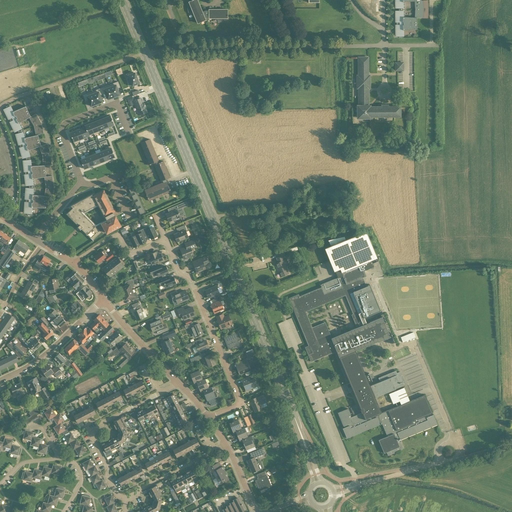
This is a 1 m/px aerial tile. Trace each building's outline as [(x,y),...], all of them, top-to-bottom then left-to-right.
[(188,3),(186,3),(188,13),(193,11),(197,23),(205,20),(209,18),(217,18),(218,23),(227,21),(226,18),(227,18),(227,9),(222,10),(209,10),(209,11),(205,11),(202,12),(197,0),(193,0),(189,2),(188,3)] [(394,0),(395,2),(396,2),(396,8),(399,8),(399,10),(402,10),(402,8),(404,8),(404,2),(414,1),(415,10),(428,9),(428,0),(421,1),(420,0),(394,0)] [(396,17),(395,17),(395,22),(396,22),(396,24),(416,24),(416,23),(416,18),(428,18),(428,9),(415,10),(414,18),(404,17),(404,12),(402,12),(402,10),(399,10),(399,12),(396,12),(396,17)] [(395,25),(395,31),(396,31),(396,36),(398,36),(398,38),(401,38),(401,36),(402,36),(402,30),(417,30),(416,25),(416,24),(396,24),(396,25),(395,25)] [(357,82),(370,82),(369,76),(368,76),(368,58),(358,58),(358,76),(357,76),(357,82)] [(130,80),(128,81),(130,86),(132,85),(132,86),(139,83),(135,73),(133,73),(133,72),(129,74),(129,75),(128,75),(130,80)] [(118,81),(109,85),(114,98),(118,96),(120,95),(117,89),(120,87),(118,81)] [(367,104),(367,103),(368,103),(368,88),(370,88),(370,82),(357,82),(357,88),(358,88),(359,104),(367,104)] [(109,85),(100,88),(103,94),(105,93),(108,99),(110,99),(114,98),(109,85)] [(100,88),(92,92),(97,105),(101,103),(100,102),(102,102),(100,95),(103,94),(100,88)] [(92,92),(83,95),(85,101),(88,100),(91,106),(92,105),(93,106),(97,105),(92,92)] [(146,113),(140,98),(134,100),(140,115),(146,113)] [(367,104),(359,104),(359,105),(359,106),(357,106),(357,118),(370,118),(370,117),(371,117),(371,108),(369,108),(367,106),(367,104)] [(8,105),(6,107),(6,108),(5,109),(7,114),(6,115),(8,119),(9,119),(10,120),(28,112),(27,111),(26,106),(13,112),(10,107),(9,107),(8,105)] [(371,108),(371,117),(385,117),(384,105),(381,105),(381,107),(372,107),(372,108),(371,108)] [(388,105),(384,105),(385,117),(400,116),(400,107),(388,107),(388,105)] [(31,116),(28,112),(10,120),(10,122),(12,127),(13,126),(15,131),(17,130),(18,132),(22,130),(19,123),(28,118),(33,126),(41,123),(36,113),(31,116)] [(110,116),(105,118),(109,128),(114,126),(110,116)] [(105,118),(100,120),(104,130),(109,128),(105,118)] [(100,120),(95,122),(99,132),(104,130),(100,120)] [(95,122),(90,124),(94,134),(94,135),(99,133),(99,132),(95,122)] [(41,123),(33,126),(35,135),(25,138),(22,130),(18,132),(18,134),(17,134),(18,139),(17,140),(18,145),(19,145),(20,146),(39,141),(37,135),(44,134),(41,123)] [(90,124),(85,126),(85,127),(89,136),(94,134),(90,124)] [(85,127),(80,129),(84,138),(89,136),(85,127)] [(80,129),(75,131),(79,141),(84,139),(84,138),(80,129)] [(75,131),(70,133),(72,137),(74,144),(80,142),(79,141),(75,131)] [(169,188),(165,179),(170,177),(163,161),(159,162),(158,160),(149,139),(140,143),(147,159),(145,159),(147,165),(150,164),(153,162),(154,165),(161,181),(157,182),(158,184),(145,190),(148,197),(149,201),(171,192),(169,188)] [(41,146),(39,141),(20,146),(20,147),(19,148),(21,153),(22,153),(23,158),(25,157),(26,159),(30,158),(28,150),(39,147),(42,156),(51,154),(47,144),(41,146)] [(111,148),(106,150),(109,159),(115,157),(111,148)] [(106,150),(101,152),(104,161),(109,159),(106,150)] [(101,152),(96,154),(99,163),(104,161),(101,152)] [(51,154),(42,156),(42,165),(31,166),(30,158),(26,159),(26,161),(24,161),(25,166),(23,166),(24,172),(25,172),(25,173),(45,171),(45,165),(51,165),(51,154)] [(96,154),(91,156),(94,165),(99,163),(96,154)] [(91,156),(86,158),(89,167),(94,165),(91,156)] [(86,158),(80,160),(84,169),(89,167),(86,158)] [(45,177),(45,171),(25,173),(25,175),(24,175),(25,180),(26,180),(27,185),(29,185),(29,187),(33,187),(33,179),(44,177),(45,187),(54,186),(52,176),(45,177)] [(140,215),(146,212),(128,173),(122,175),(125,181),(128,179),(129,181),(126,183),(128,187),(131,186),(132,188),(129,189),(131,194),(134,193),(135,195),(132,196),(134,201),(137,199),(138,201),(134,203),(137,207),(140,206),(141,208),(137,209),(140,215)] [(33,187),(29,187),(29,189),(27,189),(26,194),(25,194),(25,199),(26,199),(25,201),(46,201),(46,196),(52,197),(54,186),(45,187),(44,196),(33,195),(33,187)] [(93,197),(92,195),(70,206),(72,208),(66,214),(78,226),(78,227),(80,229),(81,228),(93,241),(93,240),(101,232),(100,232),(104,228),(106,233),(120,226),(115,216),(114,216),(114,215),(113,213),(112,213),(112,212),(114,211),(103,191),(94,196),(93,197)] [(46,201),(25,201),(25,202),(24,207),(25,208),(25,213),(27,213),(27,215),(30,215),(30,213),(31,213),(32,208),(46,208),(46,203),(46,201)] [(178,219),(178,217),(180,217),(177,210),(187,205),(186,201),(169,208),(171,212),(165,214),(169,222),(175,219),(176,220),(178,219)] [(152,225),(143,229),(146,236),(149,234),(151,239),(157,236),(152,225)] [(177,242),(181,240),(188,237),(186,232),(187,231),(185,225),(176,228),(178,233),(174,235),(177,242)] [(146,236),(143,229),(137,231),(139,234),(135,235),(140,245),(146,242),(143,237),(146,236)] [(382,317),(369,322),(366,323),(364,318),(380,311),(370,285),(366,286),(363,277),(366,276),(364,271),(373,267),(371,260),(377,258),(366,232),(345,240),(344,237),(328,240),(330,246),(324,248),(334,271),(335,271),(336,274),(338,277),(320,285),(321,287),(299,296),(298,294),(288,298),(308,346),(304,347),(311,362),(336,351),(349,383),(346,384),(348,391),(352,390),(361,413),(350,418),(346,409),(337,413),(343,426),(344,426),(344,428),(342,428),(346,438),(380,425),(379,423),(381,422),(387,436),(378,440),(384,453),(386,452),(388,456),(394,453),(394,452),(403,448),(399,440),(437,425),(433,416),(431,416),(430,414),(432,413),(425,395),(410,402),(404,388),(389,394),(393,404),(399,401),(401,405),(381,413),(375,398),(404,386),(403,383),(404,382),(399,372),(397,373),(396,371),(378,378),(380,382),(370,386),(368,383),(372,381),(369,375),(366,376),(355,351),(377,342),(390,337),(382,317)] [(4,233),(0,239),(0,243),(2,245),(4,242),(6,244),(11,238),(4,233)] [(134,247),(140,245),(135,235),(132,237),(131,235),(127,237),(129,240),(130,240),(134,247)] [(14,247),(13,249),(18,253),(19,252),(23,255),(24,253),(25,254),(29,247),(18,240),(14,246),(14,247)] [(190,258),(189,257),(193,255),(191,249),(196,247),(193,240),(185,243),(186,247),(180,249),(184,259),(186,258),(187,259),(190,258)] [(0,250),(4,253),(8,248),(10,246),(7,244),(3,249),(2,248),(0,250)] [(8,248),(4,253),(0,259),(0,265),(4,268),(14,253),(8,248)] [(108,256),(104,250),(94,257),(99,263),(105,258),(107,261),(113,256),(111,253),(108,256)] [(149,258),(152,265),(163,260),(160,254),(157,255),(156,252),(149,255),(151,258),(149,258)] [(192,262),(197,273),(206,269),(204,265),(209,263),(206,256),(192,262)] [(274,264),(280,277),(288,273),(281,256),(276,258),(278,262),(274,264)] [(36,263),(33,266),(39,269),(41,266),(48,271),(52,264),(49,263),(50,261),(43,257),(40,261),(38,260),(36,263)] [(117,257),(102,269),(109,277),(124,266),(117,257)] [(156,272),(158,276),(168,272),(165,266),(161,267),(160,265),(149,269),(151,274),(156,272)] [(69,283),(73,279),(74,280),(79,275),(76,272),(75,273),(73,271),(65,279),(69,283)] [(73,279),(69,283),(76,290),(85,281),(79,275),(74,280),(73,279)] [(169,279),(168,275),(158,280),(160,286),(164,284),(166,288),(176,283),(173,277),(169,279)] [(54,293),(54,289),(58,288),(56,278),(51,279),(50,279),(49,279),(48,280),(47,280),(50,293),(54,293)] [(29,281),(25,287),(32,292),(36,285),(38,281),(34,279),(32,283),(29,281)] [(126,286),(121,288),(122,292),(122,294),(132,290),(131,287),(134,285),(132,279),(125,282),(126,283),(125,283),(126,286)] [(82,301),(85,299),(91,293),(86,286),(76,294),(82,301)] [(213,296),(214,299),(220,297),(216,286),(205,290),(208,298),(213,296)] [(25,287),(21,294),(28,298),(32,292),(25,287)] [(132,290),(122,294),(124,296),(125,300),(129,298),(131,298),(132,301),(138,298),(136,293),(133,294),(132,290)] [(176,291),(171,293),(173,299),(172,299),(174,305),(178,304),(178,303),(189,299),(186,291),(178,294),(176,291)] [(48,298),(51,303),(58,298),(55,293),(48,298)] [(220,297),(214,299),(212,300),(213,303),(211,304),(214,313),(224,309),(220,300),(222,300),(220,297)] [(69,307),(71,309),(71,310),(74,314),(82,307),(78,302),(77,301),(77,300),(69,307)] [(137,321),(144,318),(142,312),(143,311),(139,302),(137,303),(138,306),(130,309),(132,313),(134,313),(137,321)] [(182,314),(184,320),(195,315),(192,307),(184,310),(183,307),(177,310),(180,315),(182,314)] [(54,310),(49,315),(53,320),(50,322),(55,328),(58,326),(60,327),(66,322),(62,318),(61,318),(54,310)] [(161,315),(163,319),(164,320),(172,317),(170,312),(161,315)] [(9,314),(4,321),(10,325),(15,318),(9,314)] [(217,320),(221,329),(232,324),(228,315),(224,317),(222,314),(216,316),(218,320),(217,320)] [(98,334),(102,330),(108,324),(99,315),(94,320),(95,321),(90,326),(98,334)] [(153,332),(156,330),(158,334),(167,330),(165,325),(163,326),(160,320),(163,319),(161,315),(154,318),(156,321),(149,324),(153,332)] [(39,320),(42,323),(38,326),(45,333),(42,335),(46,340),(53,334),(49,329),(49,330),(48,329),(49,328),(46,325),(48,324),(42,317),(39,320)] [(10,325),(4,321),(0,326),(0,328),(5,332),(10,325)] [(186,328),(190,327),(195,337),(203,334),(199,323),(194,325),(192,322),(185,325),(186,328)] [(110,325),(102,333),(98,337),(102,341),(114,329),(110,325)] [(90,336),(93,339),(94,340),(98,337),(94,333),(87,327),(78,335),(80,337),(79,339),(83,343),(84,342),(87,345),(89,342),(87,340),(90,336)] [(161,335),(163,339),(175,334),(174,330),(161,335)] [(107,339),(114,346),(122,339),(116,332),(107,339)] [(224,338),(229,349),(239,345),(237,341),(241,339),(238,332),(224,338)] [(400,338),(402,342),(414,337),(412,333),(400,338)] [(30,350),(32,348),(34,350),(41,343),(35,337),(32,335),(26,341),(24,339),(22,341),(25,345),(30,350)] [(16,354),(20,358),(27,351),(14,338),(7,345),(16,354)] [(89,352),(89,351),(87,349),(83,345),(81,343),(79,345),(74,339),(64,349),(67,352),(66,353),(68,354),(69,354),(70,355),(76,349),(84,357),(89,352)] [(164,347),(167,353),(174,351),(169,340),(161,344),(163,348),(164,347)] [(197,340),(192,342),(194,348),(197,347),(199,351),(209,347),(206,340),(199,343),(197,340)] [(121,351),(123,354),(130,347),(126,343),(118,350),(116,347),(113,351),(109,354),(109,355),(111,357),(114,354),(115,356),(121,351)] [(130,347),(123,354),(127,358),(134,352),(130,347)] [(8,358),(11,365),(18,361),(15,354),(8,358)] [(59,354),(54,358),(62,366),(64,364),(68,367),(71,364),(72,363),(69,360),(68,359),(66,361),(65,360),(59,354)] [(215,364),(211,354),(204,357),(208,367),(215,364)] [(390,354),(382,358),(385,363),(393,359),(390,354)] [(8,358),(0,362),(3,368),(11,365),(8,358)] [(129,361),(127,359),(119,366),(121,368),(129,361)] [(241,365),(237,367),(240,374),(244,372),(250,370),(251,370),(246,359),(240,362),(241,365)] [(72,363),(71,364),(75,370),(77,374),(79,376),(81,375),(82,374),(73,362),(72,363)] [(49,376),(53,373),(57,378),(62,374),(56,366),(52,369),(48,364),(41,369),(43,372),(40,374),(42,377),(40,378),(43,383),(50,378),(49,376)] [(194,384),(197,383),(202,380),(198,371),(190,374),(194,384)] [(242,380),(246,390),(257,386),(254,378),(250,380),(249,377),(242,380)] [(45,387),(41,389),(36,378),(26,383),(28,387),(29,386),(33,394),(39,391),(45,399),(50,396),(48,392),(45,387)] [(205,379),(202,380),(197,383),(201,392),(203,391),(211,387),(209,388),(205,379)] [(137,383),(141,390),(145,388),(142,381),(137,383)] [(24,389),(22,390),(20,383),(16,385),(16,384),(10,386),(10,387),(7,388),(4,390),(6,393),(10,391),(11,395),(13,394),(19,392),(19,394),(19,398),(21,403),(26,401),(23,394),(25,394),(24,389)] [(137,383),(132,386),(136,393),(141,390),(137,383)] [(132,386),(128,388),(131,395),(136,393),(132,386)] [(211,387),(203,391),(207,400),(208,400),(209,403),(210,403),(211,406),(218,403),(217,400),(216,400),(215,397),(217,396),(213,387),(211,387)] [(127,398),(131,395),(128,388),(123,390),(127,398)] [(114,394),(118,401),(122,399),(118,392),(114,394)] [(114,394),(109,396),(113,404),(118,401),(114,394)] [(166,400),(167,403),(177,398),(176,396),(175,396),(173,394),(163,399),(164,401),(166,400)] [(255,412),(262,409),(260,404),(267,402),(264,395),(257,398),(257,397),(250,400),(255,412)] [(109,396),(105,399),(109,406),(113,404),(109,396)] [(177,398),(167,403),(169,406),(167,407),(168,408),(170,408),(178,403),(177,401),(178,400),(177,398)] [(105,399),(100,401),(104,408),(109,406),(105,399)] [(100,411),(104,408),(100,401),(96,403),(100,411)] [(178,403),(170,408),(172,412),(182,408),(180,405),(179,405),(178,403)] [(56,415),(52,408),(53,407),(51,404),(45,408),(47,411),(44,413),(49,420),(53,418),(56,415)] [(151,405),(149,406),(154,416),(157,414),(158,416),(160,415),(154,405),(152,406),(151,405)] [(87,409),(91,416),(96,414),(92,406),(87,409)] [(147,408),(145,410),(150,420),(152,419),(151,417),(154,416),(149,406),(147,407),(147,408)] [(182,408),(172,412),(174,417),(183,413),(182,410),(183,410),(182,408)] [(87,409),(83,411),(87,418),(91,416),(87,409)] [(142,410),(140,411),(145,421),(148,419),(149,421),(150,420),(145,410),(143,411),(142,410)] [(83,411),(78,414),(82,421),(87,418),(83,411)] [(140,423),(145,421),(140,411),(138,412),(138,413),(136,414),(140,423)] [(54,420),(57,425),(61,423),(65,420),(60,413),(56,415),(53,418),(49,420),(50,422),(54,420)] [(184,415),(183,413),(174,417),(172,418),(173,420),(175,419),(177,421),(186,416),(185,414),(184,415)] [(78,423),(82,421),(78,414),(74,416),(78,423)] [(113,425),(114,427),(124,422),(123,420),(125,418),(124,416),(113,422),(115,424),(113,425)] [(186,416),(177,421),(179,426),(176,428),(177,430),(183,427),(182,424),(188,422),(186,419),(187,419),(186,416)] [(234,432),(236,431),(241,429),(237,420),(230,423),(234,432)] [(124,423),(124,422),(114,427),(116,429),(117,429),(118,431),(124,427),(126,426),(127,426),(128,425),(126,422),(124,423)] [(66,430),(61,423),(57,425),(53,427),(58,435),(62,432),(64,435),(69,432),(67,429),(66,430)] [(118,434),(125,437),(127,433),(124,428),(124,427),(118,431),(119,433),(118,434)] [(166,427),(161,430),(164,437),(169,434),(166,427)] [(244,428),(241,429),(236,431),(240,441),(242,440),(248,437),(244,428)] [(34,432),(25,430),(25,432),(23,431),(22,434),(24,434),(23,439),(31,441),(32,439),(33,437),(34,432)] [(156,432),(160,439),(164,437),(161,430),(156,432)] [(75,440),(71,433),(65,436),(64,437),(68,444),(69,443),(75,440)] [(125,437),(118,434),(117,436),(118,437),(116,438),(119,444),(124,442),(125,437)] [(32,439),(31,441),(30,445),(38,448),(39,445),(40,443),(41,439),(33,437),(32,439)] [(248,437),(242,440),(246,450),(254,446),(250,437),(248,437)] [(3,445),(2,447),(10,449),(11,447),(12,445),(13,440),(4,438),(3,442),(2,444),(3,445)] [(113,438),(111,439),(116,449),(119,447),(119,449),(122,450),(123,447),(120,446),(119,444),(118,441),(116,438),(114,439),(113,438)] [(191,440),(195,448),(199,445),(195,438),(191,440)] [(73,450),(75,449),(78,448),(77,447),(80,446),(76,439),(75,440),(69,443),(73,450)] [(109,442),(107,443),(112,451),(116,449),(111,439),(108,440),(109,442)] [(191,440),(186,443),(190,450),(195,448),(191,440)] [(47,450),(48,450),(49,448),(47,447),(48,445),(40,443),(39,445),(38,448),(37,452),(46,454),(46,452),(47,450)] [(111,451),(112,451),(107,443),(105,444),(104,443),(102,444),(105,451),(103,452),(106,458),(113,454),(111,451)] [(186,443),(182,445),(186,452),(190,450),(186,443)] [(19,451),(20,452),(21,449),(20,449),(20,447),(12,445),(11,447),(10,449),(9,453),(18,456),(18,454),(19,451)] [(82,445),(80,446),(77,447),(78,448),(75,449),(78,456),(86,452),(82,445)] [(182,445),(177,447),(181,455),(186,452),(182,445)] [(176,457),(181,455),(177,447),(173,450),(176,457)] [(250,456),(251,459),(247,461),(248,464),(248,465),(249,467),(249,466),(252,473),(263,468),(260,460),(256,461),(255,458),(265,454),(262,448),(250,453),(251,456),(250,456)] [(163,454),(167,461),(171,459),(167,452),(163,454)] [(163,454),(158,456),(162,464),(167,461),(163,454)] [(158,456),(154,459),(157,466),(162,464),(158,456)] [(90,468),(93,466),(89,459),(82,463),(86,470),(88,469),(90,468)] [(154,459),(149,461),(153,468),(157,466),(154,459)] [(148,471),(153,468),(149,461),(144,463),(148,471)] [(218,481),(220,484),(229,479),(222,466),(220,467),(218,462),(207,468),(211,476),(214,475),(218,482),(218,481)] [(60,471),(62,471),(62,469),(61,468),(61,467),(53,464),(52,469),(51,471),(51,473),(59,475),(60,474),(60,471)] [(88,469),(91,476),(94,475),(97,474),(99,473),(95,465),(93,466),(90,468),(88,469)] [(43,467),(42,471),(42,473),(41,476),(50,478),(51,473),(51,471),(52,469),(43,467)] [(140,467),(136,469),(139,476),(144,474),(140,467)] [(34,469),(33,473),(32,475),(33,475),(32,478),(40,480),(41,476),(42,473),(42,471),(34,469)] [(136,469),(131,472),(135,479),(139,476),(136,469)] [(190,470),(188,471),(193,481),(198,479),(193,470),(191,471),(190,470)] [(23,472),(22,475),(23,475),(23,478),(22,480),(31,482),(32,478),(33,475),(32,475),(33,473),(24,471),(24,473),(23,472)] [(186,474),(184,475),(189,483),(193,481),(188,471),(186,473),(186,474)] [(256,475),(258,478),(259,477),(259,479),(255,480),(260,491),(271,486),(265,471),(256,475)] [(131,472),(127,474),(130,481),(135,479),(131,472)] [(93,484),(95,484),(98,482),(100,480),(97,474),(94,475),(91,476),(89,477),(93,484)] [(127,474),(122,476),(126,484),(130,481),(127,474)] [(181,475),(179,476),(184,486),(189,483),(184,475),(182,476),(181,475)] [(121,486),(126,484),(122,476),(117,479),(121,486)] [(175,479),(181,490),(181,491),(186,489),(184,486),(179,476),(177,477),(177,478),(175,479)] [(102,479),(100,480),(98,482),(95,484),(99,491),(106,487),(102,479)] [(176,493),(181,490),(175,479),(173,481),(172,480),(170,481),(175,490),(176,493)] [(150,495),(159,490),(157,485),(148,490),(149,492),(148,492),(150,495)] [(60,489),(61,487),(58,487),(58,488),(56,488),(54,496),(56,497),(58,498),(62,499),(65,490),(63,490),(60,489)] [(152,496),(153,498),(154,498),(159,496),(161,494),(159,490),(150,495),(151,497),(152,496)] [(171,492),(170,492),(176,504),(180,502),(173,490),(171,492)] [(49,495),(47,503),(49,504),(52,505),(56,506),(58,498),(56,497),(54,496),(49,495)] [(89,496),(87,495),(86,496),(84,496),(82,495),(79,504),(84,505),(86,506),(86,505),(88,506),(91,498),(89,497),(89,496)] [(107,498),(104,499),(108,506),(113,503),(115,502),(112,495),(107,498)] [(153,501),(153,502),(160,504),(162,500),(159,496),(154,498),(153,498),(154,501),(153,501)] [(240,511),(244,509),(238,497),(233,500),(233,501),(229,503),(230,504),(226,506),(226,508),(222,510),(223,511),(240,511)] [(43,502),(41,510),(43,511),(45,511),(49,511),(52,505),(49,504),(47,503),(43,502)] [(153,505),(152,505),(155,511),(159,509),(160,504),(153,502),(152,503),(153,505)] [(108,506),(106,507),(109,511),(113,511),(115,511),(117,510),(113,503),(108,506)]
